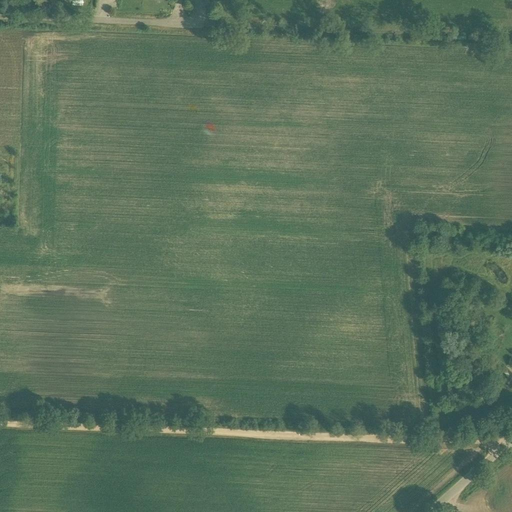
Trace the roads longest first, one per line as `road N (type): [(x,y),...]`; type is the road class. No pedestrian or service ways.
road 1 (track): [(0,419),(511,442)]
road 2 (unclassified): [(218,26),(0,23)]
